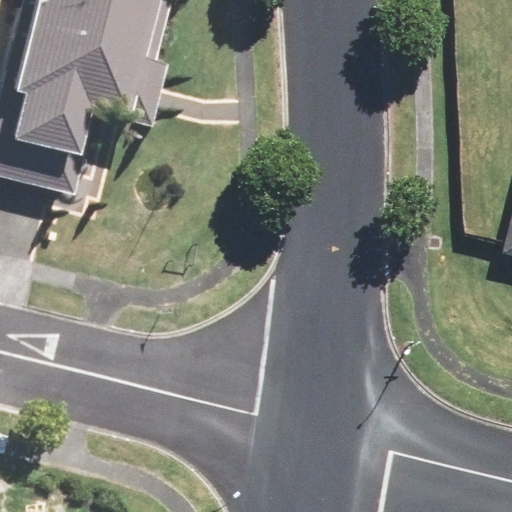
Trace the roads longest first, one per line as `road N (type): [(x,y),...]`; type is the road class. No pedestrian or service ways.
road 1 (residential): [(317,0),(329,175),(299,429)]
road 2 (residential): [(299,429),(0,353)]
road 3 (residential): [(299,429),(511,481)]
